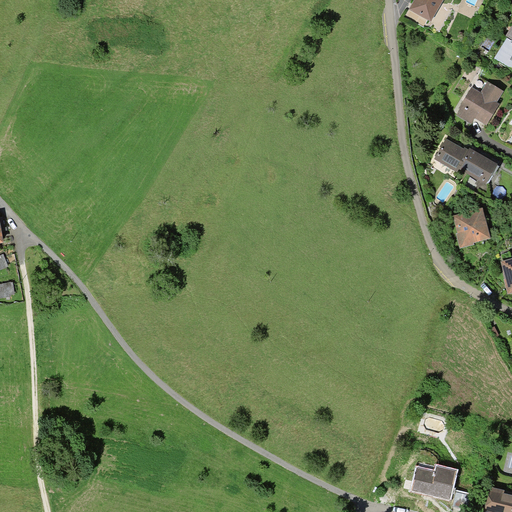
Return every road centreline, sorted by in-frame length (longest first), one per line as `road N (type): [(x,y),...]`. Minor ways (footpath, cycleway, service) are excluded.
road 1 (residential): [(401,511),(342,494),(196,412),(149,375),(0,203)]
road 2 (residential): [(511,311),(451,278),(428,242),(401,146),(387,0)]
road 3 (track): [(21,232),(47,511)]
